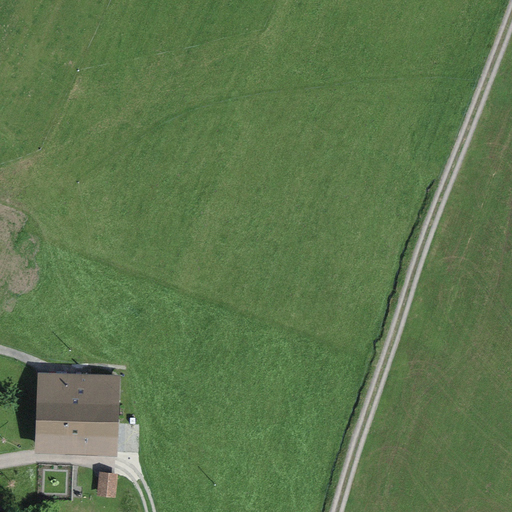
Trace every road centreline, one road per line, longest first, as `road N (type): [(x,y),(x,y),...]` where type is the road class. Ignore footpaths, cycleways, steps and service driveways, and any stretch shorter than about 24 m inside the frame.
road 1 (unclassified): [(511,35),(340,511)]
road 2 (track): [(155,511),(137,476),(115,465),(0,461)]
